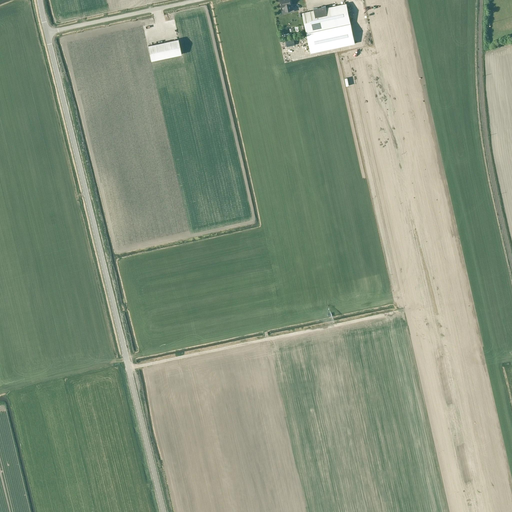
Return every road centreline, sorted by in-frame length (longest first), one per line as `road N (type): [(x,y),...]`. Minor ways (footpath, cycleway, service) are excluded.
road 1 (unclassified): [(162,511),(45,33)]
road 2 (unclassified): [(45,33),(197,0)]
